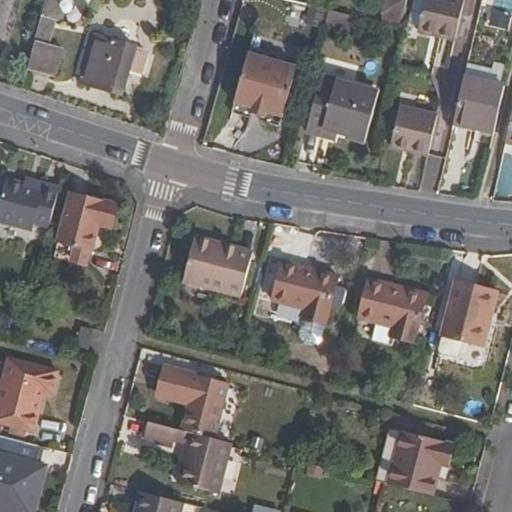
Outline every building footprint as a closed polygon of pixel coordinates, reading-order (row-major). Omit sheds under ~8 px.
[(55,0),(40,0),(39,7),(51,11),(58,14),(60,6),(55,0)] [(454,22),(460,0),(420,0),(417,13),(454,22)] [(51,11),(39,7),(29,42),(38,44),(41,35),(44,36),(51,11)] [(493,25),(511,30),(511,27),(511,14),(496,11),(493,25)] [(118,84),(132,36),(93,24),(79,72),(118,84)] [(64,76),(68,47),(40,43),(36,72),(64,76)] [(294,59),(246,45),(232,95),(249,100),(248,105),(264,110),(265,105),(280,109),(294,59)] [(502,77),(462,67),(452,110),(492,119),(502,77)] [(319,70),(303,123),(330,132),(332,124),(362,133),(376,87),(319,70)] [(511,97),(503,137),(511,138),(511,97)] [(425,144),(434,108),(397,99),(388,135),(425,144)] [(492,119),(452,110),(451,116),(491,126),(492,119)] [(44,186),(45,181),(26,175),(25,181),(44,186)] [(49,225),(60,185),(45,181),(44,186),(25,181),(6,177),(0,199),(0,220),(33,229),(35,222),(49,225)] [(72,188),(54,253),(87,263),(98,222),(106,224),(113,199),(72,188)] [(118,200),(113,199),(106,224),(111,226),(118,200)] [(195,234),(182,278),(241,294),(251,257),(224,250),(226,242),(195,234)] [(253,250),(226,242),(224,250),(251,257),(253,250)] [(343,267),(285,250),(275,289),(307,298),(305,307),(330,314),(343,267)] [(430,294),(372,278),(362,317),(373,321),(394,327),(392,334),(416,341),(430,294)] [(458,284),(445,335),(465,340),(482,344),(490,315),(494,316),(500,295),(458,284)] [(394,327),(373,321),(369,339),(389,345),(392,334),(394,327)] [(79,324),(74,345),(85,348),(90,326),(79,324)] [(465,340),(445,335),(441,349),(445,355),(455,358),(461,354),(465,340)] [(0,423),(35,432),(44,392),(53,394),(59,372),(8,359),(0,394),(0,423)] [(189,402),(182,430),(193,433),(215,439),(229,382),(170,367),(163,396),(189,402)] [(175,442),(178,429),(148,422),(143,438),(174,446),(175,442)] [(182,430),(178,429),(175,442),(190,446),(193,433),(182,430)] [(404,432),(390,483),(431,493),(438,465),(443,467),(449,444),(404,432)] [(215,439),(193,433),(190,446),(180,483),(219,493),(231,443),(215,439)] [(42,447),(0,436),(0,502),(32,511),(45,461),(39,460),(42,447)] [(309,452),(306,461),(319,464),(321,456),(309,452)] [(182,511),(185,504),(141,493),(136,511),(182,511)]
